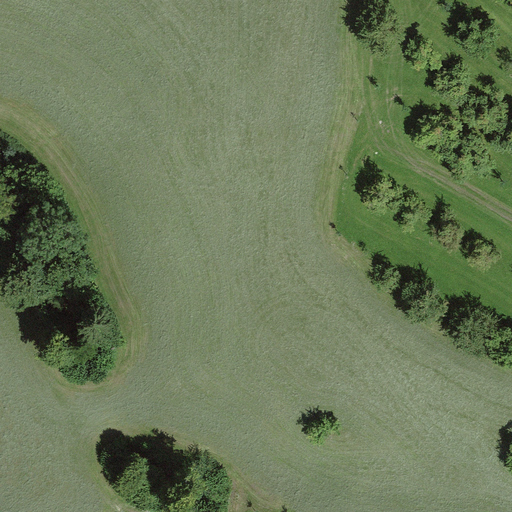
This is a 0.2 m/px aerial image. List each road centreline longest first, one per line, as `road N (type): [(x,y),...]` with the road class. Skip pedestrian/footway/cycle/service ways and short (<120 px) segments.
road 1 (track): [(54,394),(97,494),(128,511)]
road 2 (track): [(511,218),(394,147)]
